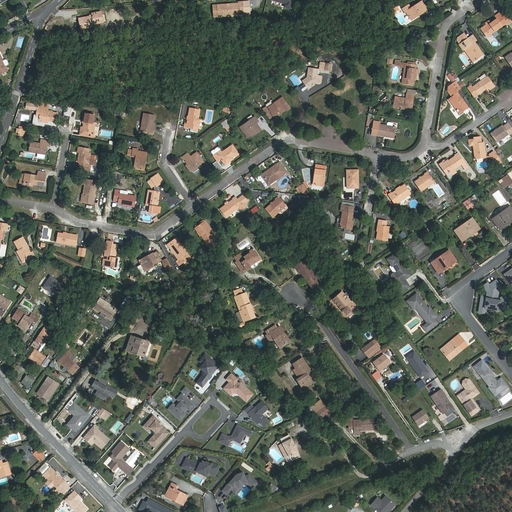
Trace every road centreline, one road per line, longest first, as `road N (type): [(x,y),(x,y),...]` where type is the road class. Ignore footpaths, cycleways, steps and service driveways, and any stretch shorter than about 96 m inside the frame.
road 1 (residential): [(192,203),(286,140),(395,157),(426,145)]
road 2 (residential): [(292,293),(418,448),(468,428)]
road 3 (track): [(241,511),(418,448)]
road 4 (tertiary): [(0,375),(114,504)]
road 5 (residential): [(511,373),(464,309),(468,276),(511,246)]
road 6 (residential): [(426,145),(443,34),(451,17),(477,0)]
road 7 (residential): [(54,209),(77,221),(150,232),(192,203)]
road 8 (tertiary): [(0,147),(50,9)]
